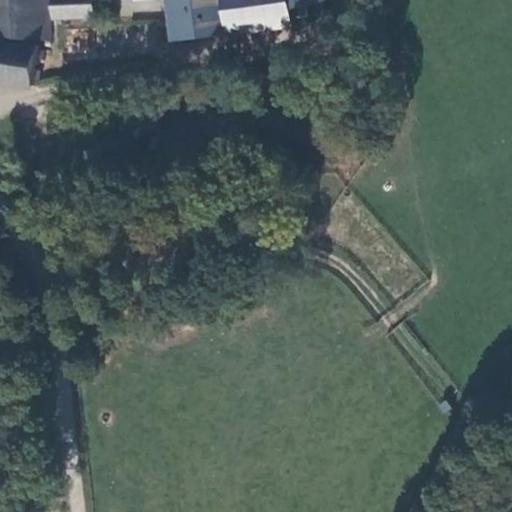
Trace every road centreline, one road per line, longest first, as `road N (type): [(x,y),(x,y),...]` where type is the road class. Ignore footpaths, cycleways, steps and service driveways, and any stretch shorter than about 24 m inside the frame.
road 1 (track): [(53,298),(323,255),(342,264),(487,433)]
road 2 (track): [(0,104),(67,98),(138,48),(229,48),(314,27),(344,0)]
road 3 (track): [(0,205),(30,244),(53,298),(79,511)]
